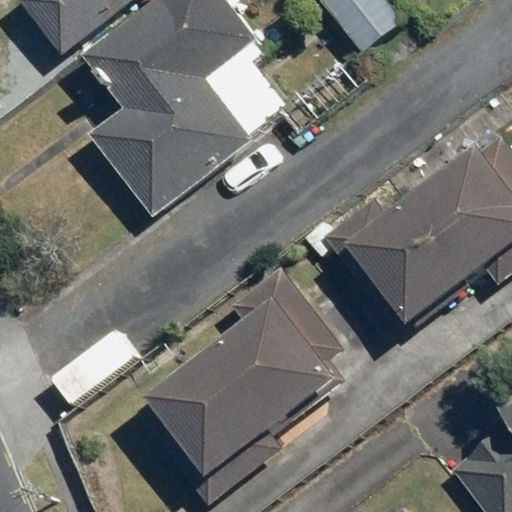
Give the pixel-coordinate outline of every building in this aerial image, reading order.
[(39,0),(63,30),(35,51),(52,72),(143,0),(39,0)] [(290,51),(247,0),(176,0),(104,59),(141,104),(103,135),(173,219),(304,111),(269,68),(290,51)] [(336,0),(377,54),(419,23),(401,0),(336,0)] [(391,198),(340,237),(413,332),(508,259),(511,264),(511,154),(504,144),(406,219),(391,198)] [(352,335),(299,269),(254,305),(265,318),(170,394),(182,409),(166,422),(219,488),(362,374),(339,346),(352,335)] [(511,511),(511,470),(490,487),(508,511),(511,511)]
